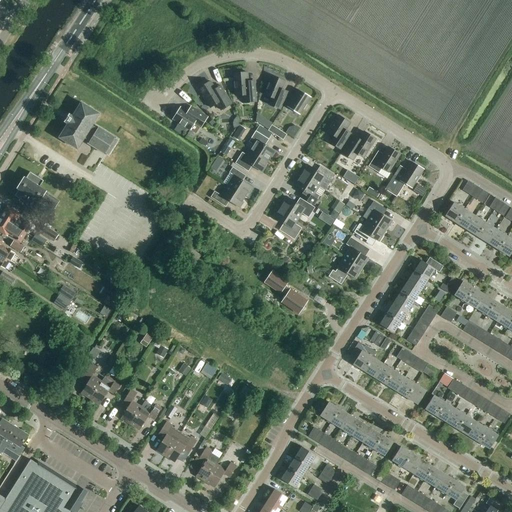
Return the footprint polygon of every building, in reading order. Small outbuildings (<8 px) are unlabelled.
[(248,82),(247,73),(234,74),(234,82),(233,82),(234,89),(235,88),(236,96),(243,96),(244,103),(256,102),(254,82),(248,82)] [(272,98),(269,105),(280,110),(287,92),(282,90),(285,82),(272,76),(264,95),(272,98)] [(220,86),(215,89),(210,82),(199,89),(210,108),(217,104),(221,111),(231,105),(220,86)] [(304,110),(307,105),(306,104),(310,98),(299,90),(288,107),(299,115),(303,110),(304,110)] [(99,113),(81,102),(73,116),(70,114),(65,122),(68,124),(59,138),(78,149),(85,137),(90,140),(88,143),(105,154),(115,137),(99,127),(97,129),(92,126),(95,121),(95,120),(99,113)] [(180,108),(173,120),(178,123),(185,127),(190,130),(196,134),(200,128),(201,128),(207,118),(194,110),(190,107),(187,112),(180,108)] [(350,123),(339,116),(334,122),(333,122),(330,127),(331,128),(328,133),(334,137),(330,144),(340,150),(351,134),(345,131),(350,123)] [(283,140),(287,135),(272,126),(268,131),(283,140)] [(237,132),(233,138),(238,141),(242,135),(237,132)] [(250,151),(267,162),(271,157),(272,157),(275,152),(265,146),(269,140),(256,132),(249,142),(254,145),(250,151)] [(357,154),(364,159),(376,140),(364,132),(360,140),(354,136),(343,154),(353,161),(357,154)] [(202,139),(199,143),(205,147),(208,143),(202,139)] [(227,156),(230,149),(225,146),(221,153),(227,156)] [(388,173),(400,155),(388,147),(381,158),(376,155),(369,167),(379,173),(382,169),(388,173)] [(264,167),(267,162),(250,151),(247,156),(242,153),(235,164),(248,172),(252,166),(262,173),(266,167),(264,167)] [(218,157),(214,162),(220,166),(223,160),(218,157)] [(419,177),(423,170),(412,162),(405,174),(399,170),(390,184),(401,191),(405,184),(412,188),(416,182),(417,183),(420,177),(419,177)] [(302,176),(319,187),(322,182),(328,186),(335,176),(314,163),(311,168),(307,165),(304,170),(305,171),(302,176)] [(228,186),(245,197),(248,192),(249,193),(253,188),(242,181),(246,176),(233,168),(229,173),(234,176),(228,186)] [(346,175),(358,182),(363,175),(351,168),(346,175)] [(19,189),(15,196),(26,203),(30,196),(39,201),(40,201),(54,210),(59,202),(45,192),(39,188),(44,181),(41,179),(30,173),(29,173),(25,180),(24,179),(18,188),(19,189)] [(315,193),(319,187),(302,176),(298,181),(297,180),(294,185),(304,192),(301,197),(314,205),(320,196),(315,193)] [(472,197),(478,188),(474,185),(468,195),(472,197)] [(242,202),(245,197),(228,186),(221,196),(215,192),(211,198),(226,207),(229,202),(240,208),(243,203),(242,202)] [(478,188),(472,197),(482,203),(488,194),(478,188)] [(281,208),(298,219),(302,214),(308,218),(315,208),(300,199),(297,204),(286,197),(283,202),(284,203),(281,208)] [(342,211),(348,202),(341,198),(335,207),(342,211)] [(493,211),(499,201),(495,198),(489,208),(493,211)] [(499,201),(493,211),(503,217),(509,207),(499,201)] [(368,221),(385,232),(392,222),(383,216),(387,210),(374,202),(367,212),(371,215),(368,221)] [(456,223),(464,210),(453,203),(445,217),(456,223)] [(14,226),(25,233),(30,226),(18,218),(21,215),(7,206),(0,217),(14,226)] [(295,224),(298,219),(281,208),(278,213),(277,212),(273,218),(284,224),(279,231),(294,240),(302,229),(295,224)] [(466,230),(475,217),(464,210),(456,223),(466,230)] [(336,219),(340,214),(335,211),(332,216),(336,219)] [(14,226),(0,217),(0,232),(7,237),(9,233),(21,240),(25,233),(14,226)] [(475,217),(466,230),(477,237),(485,223),(475,217)] [(379,242),(385,232),(368,221),(364,227),(359,224),(354,233),(367,241),(370,236),(376,240),(379,242)] [(487,244),(496,230),(485,223),(477,237),(487,244)] [(54,242),(58,236),(44,227),(40,233),(54,242)] [(498,251),(507,237),(496,230),(487,244),(498,251)] [(42,248),(46,241),(36,235),(32,242),(42,248)] [(511,240),(507,237),(498,251),(509,257),(511,252),(511,240)] [(368,259),(359,253),(364,246),(351,238),(346,245),(351,248),(345,258),(362,269),(368,259)] [(0,255),(10,261),(14,254),(1,246),(3,243),(0,240),(0,255)] [(25,256),(28,251),(14,242),(11,246),(25,256)] [(0,265),(5,268),(10,261),(0,255),(0,265)] [(79,270),(83,264),(72,257),(69,263),(79,270)] [(285,267),(291,262),(288,258),(282,262),(285,267)] [(355,279),(362,269),(345,258),(338,268),(335,272),(333,271),(329,277),(341,285),(348,274),(355,279)] [(414,271),(427,280),(434,270),(439,273),(443,267),(429,258),(425,264),(421,261),(414,271)] [(407,282),(421,291),(427,280),(414,271),(407,282)] [(0,281),(10,288),(15,280),(3,272),(0,276),(0,281)] [(291,291),(285,287),(288,283),(272,272),(266,282),(287,297),(283,303),(298,314),(306,302),(291,291)] [(414,301),(421,291),(407,282),(400,293),(414,301)] [(465,302),(473,288),(462,282),(454,295),(465,302)] [(452,290),(446,287),(442,285),(440,289),(449,295),(452,290)] [(72,303),(77,296),(63,287),(59,294),(72,303)] [(475,309),(484,295),(473,288),(465,302),(475,309)] [(439,303),(445,294),(440,292),(434,301),(439,303)] [(407,312),(414,301),(400,293),(393,303),(407,312)] [(60,295),(54,304),(66,312),(72,303),(60,295)] [(486,315),(495,302),(484,295),(475,309),(486,315)] [(495,302),(486,315),(497,322),(505,308),(495,302)] [(400,323),(407,312),(393,303),(387,314),(400,323)] [(429,306),(427,310),(436,316),(438,312),(429,306)] [(450,323),(456,314),(447,307),(441,317),(450,323)] [(508,329),(511,321),(511,312),(505,308),(497,322),(508,329)] [(427,310),(420,321),(429,326),(436,316),(427,310)] [(393,333),(400,323),(387,314),(380,325),(393,333)] [(465,327),(468,322),(459,316),(456,321),(465,327)] [(420,321),(413,331),(422,337),(429,326),(420,321)] [(474,337),(479,328),(468,322),(465,327),(463,330),(474,337)] [(484,343),(489,335),(479,328),(474,337),(484,343)] [(422,337),(413,331),(407,341),(416,347),(422,337)] [(373,343),(378,346),(384,336),(379,333),(373,343)] [(147,334),(142,341),(148,345),(153,338),(147,334)] [(495,350),(500,341),(489,335),(484,343),(495,350)] [(76,346),(81,338),(77,336),(72,343),(76,346)] [(380,347),(384,350),(390,341),(386,338),(380,347)] [(500,341),(495,350),(506,356),(511,348),(500,341)] [(364,371),(373,358),(362,351),(364,347),(358,344),(350,357),(355,361),(353,364),(364,371)] [(163,358),(166,351),(161,349),(158,355),(163,358)] [(396,358),(400,361),(406,351),(402,349),(396,358)] [(400,361),(411,368),(417,358),(406,351),(400,361)] [(375,378),(383,364),(373,358),(364,371),(375,378)] [(421,374),(423,372),(426,367),(427,365),(417,358),(411,368),(421,374)] [(90,400),(102,382),(92,376),(97,369),(88,363),(81,374),(90,380),(81,394),(90,400)] [(207,364),(203,370),(213,377),(217,371),(207,364)] [(383,364),(375,378),(385,385),(394,371),(383,364)] [(186,376),(191,369),(184,365),(179,372),(186,376)] [(426,367),(423,372),(431,377),(435,372),(426,367)] [(396,391),(405,378),(394,371),(385,385),(396,391)] [(451,393),(457,382),(444,374),(438,382),(448,388),(447,390),(451,393)] [(106,375),(102,382),(90,400),(99,406),(109,392),(114,395),(121,384),(116,381),(115,381),(106,375)] [(231,381),(221,375),(218,380),(227,387),(231,381)] [(405,378),(396,391),(407,398),(416,384),(405,378)] [(457,382),(451,393),(461,400),(468,389),(457,382)] [(416,384),(407,398),(418,405),(427,391),(416,384)] [(468,389),(461,400),(472,406),(479,396),(468,389)] [(130,425),(141,407),(132,402),(137,394),(131,390),(124,401),(130,405),(121,419),(130,425)] [(436,416),(445,402),(434,396),(425,409),(436,416)] [(479,396),(472,406),(483,413),(489,403),(479,396)] [(144,402),(141,407),(130,425),(139,431),(148,417),(154,421),(161,409),(155,406),(154,408),(144,402)] [(331,422),(340,409),(328,402),(320,415),(331,422)] [(447,423),(455,409),(445,402),(436,416),(447,423)] [(489,403),(483,413),(494,420),(500,410),(489,403)] [(171,406),(165,414),(171,418),(177,409),(171,406)] [(342,429),(350,415),(340,409),(331,422),(342,429)] [(455,409),(447,423),(458,430),(466,416),(455,409)] [(500,410),(494,420),(502,425),(509,415),(500,410)] [(352,436),(361,422),(350,415),(342,429),(352,436)] [(468,436),(477,423),(466,416),(458,430),(468,436)] [(13,435),(17,429),(2,420),(0,422),(0,446),(5,438),(9,432),(13,435)] [(177,439),(181,433),(172,427),(172,426),(166,422),(159,433),(165,437),(156,451),(165,457),(177,439)] [(361,422),(352,436),(363,442),(372,429),(361,422)] [(479,443),(488,429),(477,423),(468,436),(479,443)] [(306,433),(308,429),(301,425),(299,429),(306,433)] [(318,443),(324,434),(315,428),(309,438),(318,443)] [(0,453),(2,454),(5,449),(12,452),(19,457),(24,448),(21,446),(27,436),(17,429),(13,435),(9,432),(5,438),(0,446),(0,453)] [(374,449),(382,436),(372,429),(363,442),(374,449)] [(488,429),(479,443),(490,450),(499,436),(488,429)] [(177,439),(165,457),(175,463),(184,449),(190,453),(196,442),(191,438),(190,439),(181,433),(177,439)] [(324,434),(318,443),(329,450),(335,440),(324,434)] [(382,436),(374,449),(385,456),(393,442),(382,436)] [(340,456),(346,447),(335,440),(329,450),(340,456)] [(216,465),(220,460),(210,454),(212,452),(206,448),(205,450),(200,446),(194,455),(197,457),(190,468),(198,473),(196,477),(205,483),(216,465)] [(351,463),(356,454),(346,447),(340,456),(351,463)] [(403,467),(412,454),(400,447),(392,460),(403,467)] [(295,458),(309,467),(315,456),(302,448),(295,458)] [(361,470),(367,460),(356,454),(351,463),(361,470)] [(414,474),(422,460),(412,454),(403,467),(414,474)] [(302,477),(309,467),(295,458),(288,469),(302,477)] [(0,494),(0,511),(71,511),(78,502),(79,502),(85,494),(30,459),(5,498),(0,494)] [(216,465),(205,483),(214,489),(223,474),(229,478),(236,467),(230,463),(226,471),(217,465),(220,460),(216,465)] [(367,460),(361,470),(371,476),(377,466),(367,460)] [(424,481),(433,467),(422,460),(414,474),(424,481)] [(321,474),(330,480),(336,471),(327,465),(321,474)] [(433,467),(424,481),(435,487),(444,474),(433,467)] [(295,488),(302,477),(288,469),(282,480),(295,488)] [(381,482),(390,487),(395,479),(387,473),(381,482)] [(328,485),(330,480),(321,474),(318,479),(328,485)] [(446,494),(455,480),(444,474),(435,487),(446,494)] [(395,479),(390,487),(395,490),(400,481),(395,479)] [(455,480),(446,494),(457,501),(454,505),(460,510),(469,496),(463,492),(465,487),(455,480)] [(311,490),(320,496),(323,491),(314,485),(311,490)] [(413,502),(418,493),(408,486),(402,495),(413,502)] [(268,500),(281,509),(284,504),(296,511),(299,511),(303,507),(275,490),(268,500)] [(418,493),(413,502),(423,508),(429,499),(418,493)] [(466,505),(470,508),(475,500),(471,497),(466,505)] [(486,511),(500,511),(499,511),(502,505),(490,498),(486,504),(490,506),(486,511)] [(429,511),(435,511),(439,506),(429,499),(423,508),(429,511)] [(278,511),(281,509),(268,500),(262,510),(264,511),(278,511)] [(306,503),(300,511),(309,511),(312,507),(306,503)]
